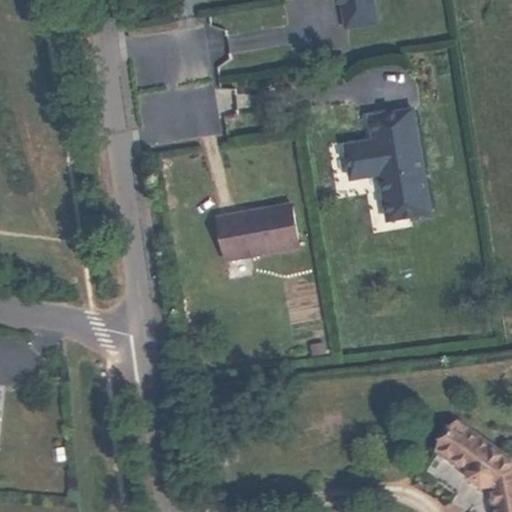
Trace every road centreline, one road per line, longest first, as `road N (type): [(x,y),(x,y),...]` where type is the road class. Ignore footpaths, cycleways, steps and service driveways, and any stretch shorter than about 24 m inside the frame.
road 1 (tertiary): [(98,0),(146,337)]
road 2 (tertiary): [(146,337),(169,511)]
road 3 (residential): [(0,310),(146,337)]
